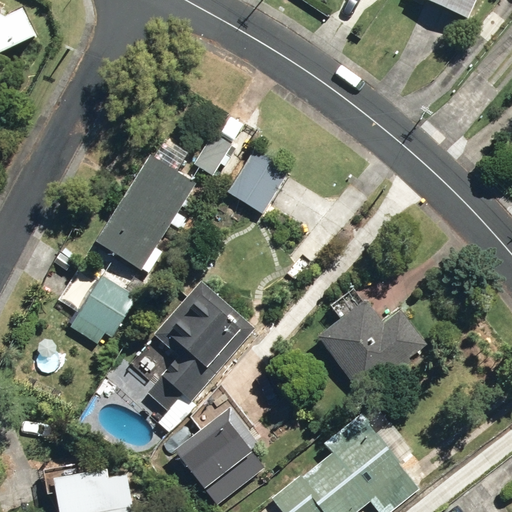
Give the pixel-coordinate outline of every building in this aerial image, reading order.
[(0,0),(0,53),(47,31),(37,2),(19,9),(2,0),(0,0)] [(411,0),(463,23),(472,0),(411,0)] [(209,148),(227,161),(241,141),(222,128),(209,148)] [(236,189),(271,210),(297,166),(262,146),(236,189)] [(148,264),(155,268),(168,249),(160,245),(201,181),(155,152),(101,237),(147,267),(148,264)] [(91,312),(119,332),(126,322),(132,326),(158,289),(124,266),(91,312)] [(152,386),(174,406),(189,390),(198,397),(262,327),(206,276),(158,328),(183,352),(152,386)] [(325,328),(371,388),(434,338),(407,304),(390,318),(371,293),(325,328)] [(185,446),(215,485),(274,440),(244,402),(185,446)] [(276,486),(296,511),(326,511),(334,506),(338,511),(361,511),(384,494),(398,511),(399,511),(430,487),(369,411),(276,486)] [(60,472),(66,511),(143,511),(135,460),(60,472)]
